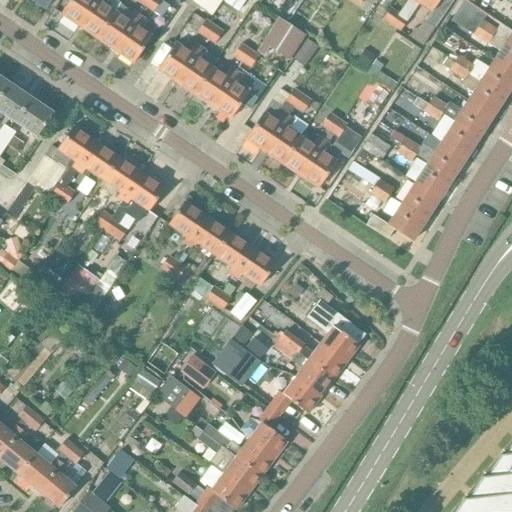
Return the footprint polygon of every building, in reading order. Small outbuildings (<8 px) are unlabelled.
[(28,0),(45,11),(51,0),(28,0)] [(70,0),(61,14),(79,26),(97,0),(70,0)] [(97,0),(79,26),(97,39),(115,13),(121,4),(115,0),(97,0)] [(144,8),(149,0),(137,0),(135,3),(144,8)] [(149,0),(144,8),(153,14),(162,0),(149,0)] [(226,0),(225,2),(247,17),(255,6),(245,0),(226,0)] [(390,26),(400,32),(418,5),(430,13),(424,22),(435,29),(454,0),(408,0),(399,14),(390,26)] [(463,0),(458,9),(511,43),(511,31),(500,24),(496,30),(483,22),(487,15),(463,0)] [(390,26),(399,14),(390,8),(382,20),(390,26)] [(494,61),(511,73),(511,43),(458,9),(450,22),(487,46),(488,44),(500,52),(494,61)] [(97,39),(115,51),(139,16),(134,13),(128,22),(115,13),(97,39)] [(156,28),(139,16),(115,51),(133,64),(151,38),(150,37),(156,28)] [(269,48),(289,62),(305,36),(278,19),(256,52),(263,57),(269,48)] [(206,20),(197,33),(206,39),(215,26),(206,20)] [(215,26),(206,39),(214,45),(223,32),(215,26)] [(307,40),(293,60),(304,68),(318,48),(307,40)] [(158,70),(176,83),(201,47),(195,43),(189,52),(176,43),(158,70)] [(241,64),(250,50),(241,45),(232,58),(241,64)] [(176,83),(194,95),(212,68),(213,68),(219,59),(201,47),(176,83)] [(250,50),(241,64),(250,70),(259,56),(250,50)] [(472,65),(459,56),(454,64),(506,98),(511,88),(511,73),(494,61),(489,70),(474,61),(472,65)] [(467,102),(493,119),(506,98),(454,64),(445,59),(441,66),(450,71),(449,72),(462,81),(459,85),(473,94),(467,102)] [(194,95),(212,107),(236,71),(230,67),(224,76),(213,68),(212,68),(194,95)] [(236,71),(212,107),(230,119),(241,104),(250,109),(250,110),(258,99),(265,88),(242,72),(241,74),(236,71)] [(0,78),(0,100),(10,86),(0,78)] [(371,79),(357,99),(377,112),(391,92),(371,79)] [(25,95),(10,86),(0,100),(0,113),(8,119),(25,95)] [(294,109),(303,96),(293,89),(284,103),(294,109)] [(37,138),(38,138),(53,114),(25,95),(8,119),(37,138)] [(303,96),(294,109),(302,115),(311,101),(303,96)] [(454,123),(479,139),(493,119),(467,102),(462,111),(449,102),(446,105),(433,97),(428,106),(442,115),(454,123)] [(412,106),(437,123),(442,115),(428,106),(417,98),(412,106)] [(289,116),(283,113),(283,112),(276,122),(264,113),(246,140),(264,152),(289,116)] [(330,133),(339,120),(329,114),(321,127),(330,133)] [(264,152),(282,165),(300,138),(288,129),(294,120),(289,116),(264,152)] [(339,120),(330,133),(337,138),(346,125),(339,120)] [(441,143),(466,160),(479,139),(454,123),(441,143)] [(3,125),(0,129),(0,156),(15,133),(3,125)] [(57,200),(66,187),(77,171),(78,171),(96,144),(73,128),(58,151),(51,146),(29,179),(49,193),(48,194),(57,200)] [(282,165),(300,177),(325,140),(319,136),(312,146),(300,138),(282,165)] [(362,148),(380,160),(388,148),(370,136),(362,148)] [(428,164),(453,180),(466,160),(441,143),(435,152),(422,144),(419,147),(405,139),(401,146),(415,156),(428,164)] [(300,177),(318,189),(336,163),(334,161),(340,153),(330,146),(331,144),(325,140),(300,177)] [(86,169),(104,180),(119,159),(96,144),(78,171),(82,174),(86,169)] [(415,156),(401,146),(396,154),(411,163),(415,156)] [(363,149),(356,159),(365,166),(372,155),(363,149)] [(117,198),(122,202),(141,174),(119,159),(104,180),(121,192),(117,198)] [(439,201),(453,180),(428,164),(414,184),(439,201)] [(149,211),(164,189),(141,174),(113,216),(102,231),(119,242),(128,230),(119,224),(125,215),(138,223),(147,210),(149,211)] [(374,187),(389,197),(394,189),(379,180),(374,187)] [(414,184),(401,205),(426,221),(439,201),(414,184)] [(66,187),(57,200),(66,206),(75,193),(66,187)] [(383,205),(389,197),(374,187),(368,196),(383,205)] [(184,244),(188,247),(208,219),(185,203),(169,226),(188,238),(184,244)] [(394,230),(412,242),(426,221),(401,205),(388,225),(373,215),(367,225),(388,239),(394,230)] [(101,231),(102,231),(113,216),(103,209),(88,233),(96,238),(101,231)] [(197,244),(215,256),(230,234),(208,219),(188,247),(193,250),(197,244)] [(229,275),(233,278),(252,249),(230,234),(215,256),(233,268),(229,275)] [(242,275),(260,287),(275,265),(252,249),(233,278),(238,280),(242,275)] [(169,276),(178,262),(168,257),(160,271),(169,276)] [(178,262),(169,276),(177,282),(186,267),(178,262)] [(53,304),(81,323),(91,316),(106,292),(119,272),(109,265),(99,280),(78,265),(67,282),(53,304)] [(52,305),(53,304),(67,282),(43,267),(28,289),(52,305)] [(214,306),(223,293),(213,287),(205,300),(214,306)] [(320,344),(347,363),(359,346),(358,345),(365,335),(327,306),(333,298),(322,289),(315,298),(318,301),(306,318),(328,334),(320,344)] [(223,293),(214,306),(223,312),(231,298),(223,293)] [(239,322),(255,302),(245,294),(229,314),(239,322)] [(25,304),(12,319),(32,335),(44,320),(25,304)] [(3,329),(0,332),(0,355),(14,339),(3,329)] [(279,340),(334,380),(347,363),(320,344),(313,354),(296,341),(285,333),(279,340)] [(230,340),(211,365),(228,379),(248,353),(230,340)] [(296,378),(321,396),(334,380),(279,340),(274,346),(286,355),(303,368),(296,378)] [(88,408),(113,379),(105,372),(80,402),(88,408)] [(155,397),(175,411),(190,391),(170,377),(155,397)] [(270,406),(269,408),(280,416),(282,414),(291,402),(308,414),(321,396),(296,378),(283,395),(280,393),(270,406)] [(134,413),(140,417),(149,405),(143,401),(134,413)] [(0,457),(28,424),(36,414),(26,406),(17,417),(20,420),(9,433),(0,425),(0,457)] [(244,438),(248,441),(248,440),(274,459),(287,442),(270,430),(279,418),(280,416),(269,408),(268,409),(259,421),(258,421),(248,418),(238,430),(244,438)] [(44,421),(36,414),(28,424),(35,430),(38,427),(44,421)] [(274,459),(248,440),(248,441),(241,450),(207,425),(202,432),(261,476),(274,459)] [(223,474),(249,493),(261,476),(195,427),(190,434),(196,439),(195,440),(214,455),(208,464),(222,475),(223,474)] [(0,457),(0,460),(18,476),(36,455),(20,442),(27,435),(22,430),(0,457)] [(511,511),(511,438),(506,450),(498,451),(487,472),(480,474),(468,493),(462,496),(451,511),(511,511)] [(18,476),(38,492),(62,464),(66,459),(67,458),(76,447),(67,439),(51,457),(54,460),(49,466),(36,455),(18,476)] [(67,458),(66,459),(74,465),(84,454),(76,447),(67,458)] [(118,449),(104,469),(118,479),(132,459),(118,449)] [(67,468),(62,464),(38,492),(59,510),(76,488),(61,475),(67,468)] [(196,486),(179,473),(172,482),(189,495),(196,486)] [(208,490),(197,503),(207,511),(209,510),(219,498),(235,510),(249,493),(223,474),(222,475),(210,491),(208,490)] [(70,511),(107,511),(110,509),(87,491),(70,511)] [(207,511),(197,503),(196,505),(189,511),(207,511)]
